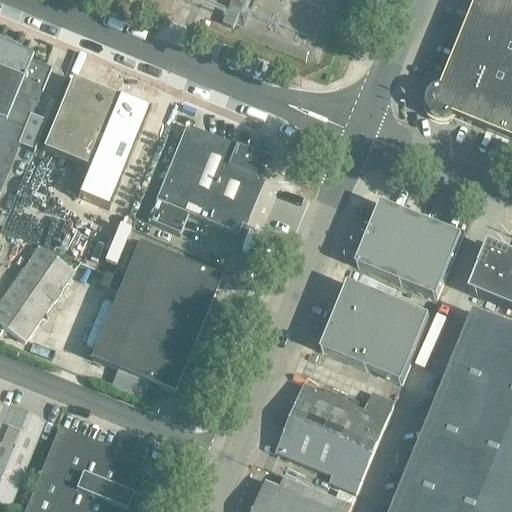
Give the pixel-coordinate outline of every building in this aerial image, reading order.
[(192,15),(196,0),(156,0),(155,4),(192,15)] [(478,0),(434,110),(511,141),(511,3),(503,0),(478,0)] [(51,72),(30,64),(32,58),(0,45),(0,193),(41,94),(42,95),(51,72)] [(72,82),(24,200),(71,219),(78,200),(109,213),(150,112),(118,99),(117,100),(72,82)] [(186,130),(147,224),(180,238),(188,218),(237,238),(260,183),(261,184),(269,162),(235,149),(235,150),(186,130)] [(437,302),(463,239),(381,206),(356,269),(437,302)] [(90,362),(157,390),(173,396),(221,281),(138,247),(90,362)] [(470,296),(511,313),(511,258),(489,249),(470,296)] [(0,303),(0,328),(24,346),(73,274),(37,250),(0,303)] [(321,354),(348,365),(402,387),(430,320),(348,286),(321,354)] [(511,511),(511,331),(474,316),(393,511),(511,511)] [(278,457),(319,474),(337,481),(333,489),(356,498),(390,417),(368,408),(365,415),(305,391),(278,457)] [(249,440),(261,443),(268,413),(257,410),(249,440)] [(43,427),(5,412),(0,425),(0,507),(8,511),(43,427)] [(38,480),(115,511),(126,511),(132,500),(127,498),(141,465),(58,431),(38,480)] [(115,511),(38,480),(25,511),(115,511)] [(350,511),(352,509),(285,482),(281,493),(266,487),(255,511),(350,511)]
